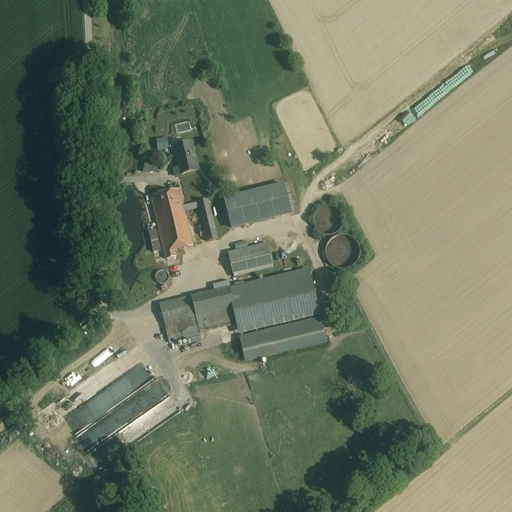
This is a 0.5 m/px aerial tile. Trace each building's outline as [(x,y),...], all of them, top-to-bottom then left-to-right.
[(443,68),(422,83),(429,93),(450,77),(443,68)] [(167,138),(156,139),(157,149),(168,148),(167,138)] [(192,144),(174,148),(179,169),(174,170),(176,177),(198,171),(192,144)] [(144,161),(144,171),(155,171),(155,161),(144,161)] [(284,186),(225,200),(233,229),(291,215),(284,186)] [(179,190),(151,197),(165,253),(174,251),(193,246),(184,212),(183,207),(179,190)] [(208,201),(198,203),(199,208),(208,242),(218,240),(208,201)] [(198,203),(183,207),(184,212),(199,208),(198,203)] [(343,229),(334,205),(311,214),(319,238),(343,229)] [(336,270),(360,259),(348,233),(326,242),(335,262),(333,263),(336,270)] [(267,245),(229,254),(234,277),(273,268),(267,245)] [(174,251),(165,253),(167,259),(175,257),(174,251)] [(310,269),(230,289),(234,308),(240,331),(320,312),(310,269)] [(230,289),(191,298),(196,317),(234,308),(230,289)] [(191,298),(160,305),(165,325),(196,317),(191,298)] [(196,317),(165,325),(169,343),(200,336),(196,317)] [(328,343),(322,319),(241,338),(247,363),(328,343)] [(141,347),(42,409),(52,424),(150,362),(141,347)] [(163,403),(170,395),(165,387),(160,382),(157,377),(147,382),(140,376),(111,393),(106,399),(110,406),(115,403),(117,407),(110,415),(112,418),(109,419),(114,423),(113,424),(117,430),(117,429),(133,420),(134,419),(163,403)] [(93,407),(75,417),(81,426),(98,416),(93,407)] [(76,479),(84,470),(71,459),(64,467),(76,479)]
